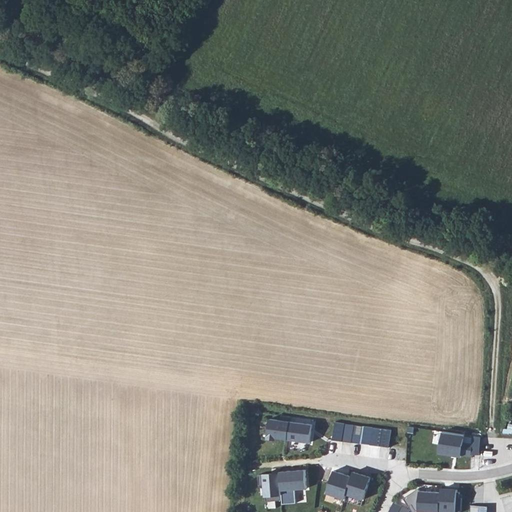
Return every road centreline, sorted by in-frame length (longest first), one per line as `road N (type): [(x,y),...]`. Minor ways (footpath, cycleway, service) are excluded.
road 1 (track): [(0,54),(479,268),(497,292),(490,436)]
road 2 (residential): [(249,465),(364,462),(397,478)]
